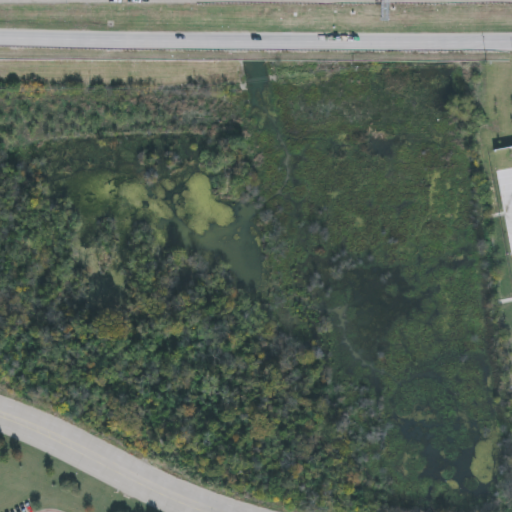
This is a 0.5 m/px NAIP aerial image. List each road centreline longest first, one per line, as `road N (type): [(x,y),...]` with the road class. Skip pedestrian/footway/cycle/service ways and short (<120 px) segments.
road 1 (secondary): [(0,34),(511,41)]
road 2 (residential): [(0,415),(210,511)]
